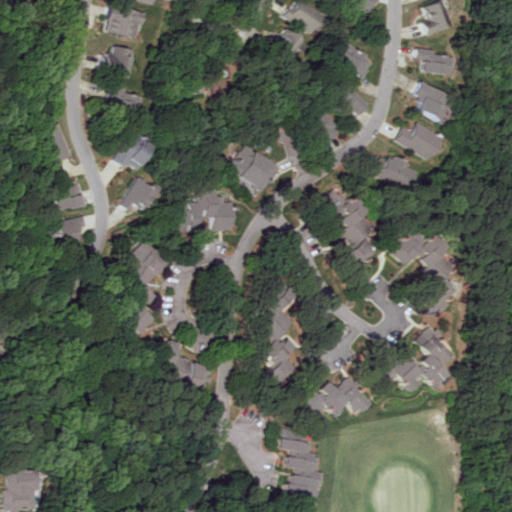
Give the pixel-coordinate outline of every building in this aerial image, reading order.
[(308,36),(322,16),(299,0),(290,0),(279,15),(308,36)] [(377,0),(353,0),(353,10),(377,11),(377,0)] [(435,0),(420,6),(425,19),(419,21),(423,35),(449,26),(439,0),(435,0)] [(145,13),(112,5),(106,31),(139,38),(145,13)] [(305,42),(285,23),(271,39),(291,57),(305,42)] [(373,64),(349,41),(336,55),(360,77),(373,64)] [(95,70),(130,77),(134,57),(127,55),(128,48),(112,44),(110,55),(99,52),(95,70)] [(430,54),(431,48),(415,47),(415,72),(445,74),(446,55),(430,54)] [(446,94),(415,82),(410,93),(416,95),(410,109),(436,119),(446,94)] [(126,88),(104,87),(104,97),(110,97),(109,112),(141,113),(141,95),(126,94),(126,88)] [(369,106),(352,89),(342,99),(359,116),(369,106)] [(322,136),(335,130),(328,112),(315,118),(322,136)] [(407,131),(401,127),(392,140),(427,161),(441,139),(413,121),(407,131)] [(69,155),(55,122),(36,131),(48,158),(54,156),(56,161),(69,155)] [(156,144),(135,133),(130,141),(124,138),(112,160),(126,167),(128,164),(142,172),(156,144)] [(277,165),(244,143),(226,170),(243,181),(241,184),(249,189),(251,186),(259,191),(277,165)] [(413,170),(383,153),(371,175),(381,181),(384,176),(403,187),(413,170)] [(130,210),(132,204),(150,212),(161,189),(133,175),(119,205),(130,210)] [(52,199),(53,209),(82,207),(80,184),(67,185),(68,197),(52,199)] [(334,207),(328,187),(316,200),(318,208),(328,217),(332,217),(339,224),(335,229),(336,235),(343,242),(337,244),(326,255),(344,272),(361,267),(357,251),(355,249),(360,244),(358,237),(367,227),(361,221),(357,203),(351,198),(338,202),(334,207)] [(233,229),(233,201),(221,201),(221,193),(196,193),(196,203),(185,203),(185,228),(202,228),(202,218),(208,218),(208,229),(233,229)] [(54,246),(77,245),(76,226),(84,225),(84,216),(53,218),(54,246)] [(129,255),(138,262),(127,276),(138,284),(131,292),(148,305),(156,295),(146,287),(167,259),(142,239),(129,255)] [(431,306),(441,290),(427,281),(417,297),(431,306)] [(139,334),(154,318),(141,307),(127,323),(139,334)] [(254,382),(282,348),(266,335),(273,327),(255,313),(245,325),(253,331),(248,337),(257,343),(246,357),(253,363),(244,374),(254,382)] [(417,374),(399,356),(392,357),(384,365),(373,354),(359,369),(368,378),(369,380),(380,391),(392,379),(405,391),(414,382),(412,371),(427,385),(437,375),(431,342),(421,332),(412,334),(409,337),(414,362),(415,364),(417,374)] [(191,400),(196,381),(202,382),(204,375),(185,370),(187,359),(177,357),(181,343),(163,338),(152,380),(170,384),(168,394),(191,400)] [(304,421),(320,409),(326,417),(340,406),(346,415),(364,401),(344,377),(327,391),(317,378),(302,389),(298,384),(283,395),(304,421)] [(269,501),(302,506),(306,480),(305,480),(309,456),(301,454),(303,443),(262,436),(260,448),(271,450),(268,467),(274,468),(269,501)] [(32,467),(0,468),(0,511),(14,511),(14,508),(29,508),(29,488),(32,488),(32,467)]
